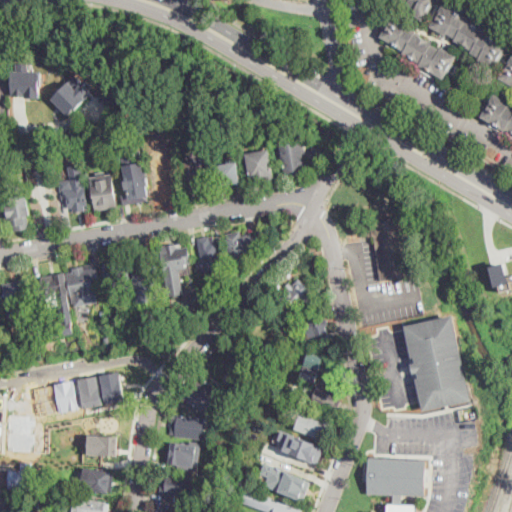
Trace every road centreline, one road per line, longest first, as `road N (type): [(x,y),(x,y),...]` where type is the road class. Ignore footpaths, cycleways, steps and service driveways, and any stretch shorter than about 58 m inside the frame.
road 1 (residential): [(133,511),(151,400),(298,233),(361,126)]
road 2 (primary): [(117,0),(192,27),(511,213)]
road 3 (primary): [(511,196),(186,8)]
road 4 (residential): [(325,511),(362,418),(334,252),(312,207)]
road 5 (residential): [(0,256),(277,203),(312,207)]
road 6 (residential): [(511,148),(382,72),(365,0)]
road 7 (residential): [(170,380),(134,357),(0,382)]
